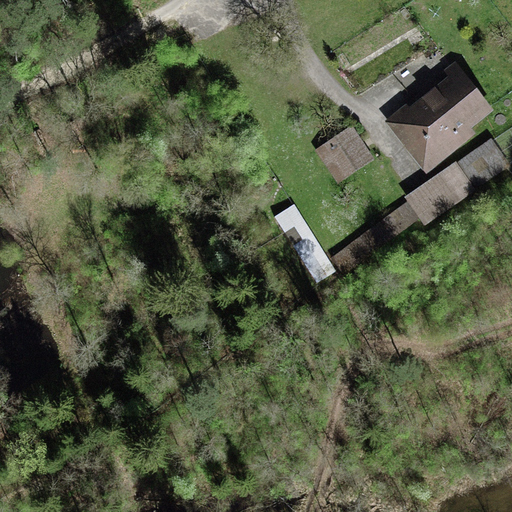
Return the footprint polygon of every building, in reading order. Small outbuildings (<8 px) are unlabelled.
[(425,159),(484,109),(461,81),(402,131),(425,159)] [(351,126),(315,151),(338,185),(374,160),(351,126)] [(506,166),(490,143),(413,197),(429,219),(506,166)] [(417,216),(405,201),(331,258),(343,273),(417,216)] [(295,209),(278,219),(316,282),(333,271),(295,209)]
